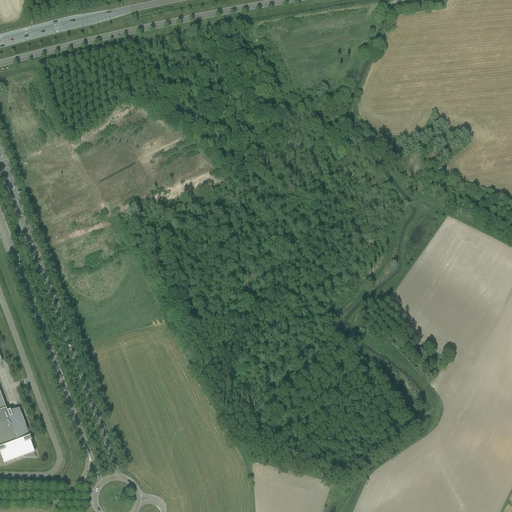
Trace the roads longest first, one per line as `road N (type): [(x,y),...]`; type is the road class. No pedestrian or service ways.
road 1 (secondary): [(120,477),(0,155)]
road 2 (primary): [(0,64),(291,0)]
road 3 (secondary): [(0,214),(85,442)]
road 4 (unclassified): [(0,475),(44,476),(59,461),(0,296)]
road 5 (primary): [(174,0),(0,41)]
road 6 (track): [(255,32),(267,19),(375,3)]
